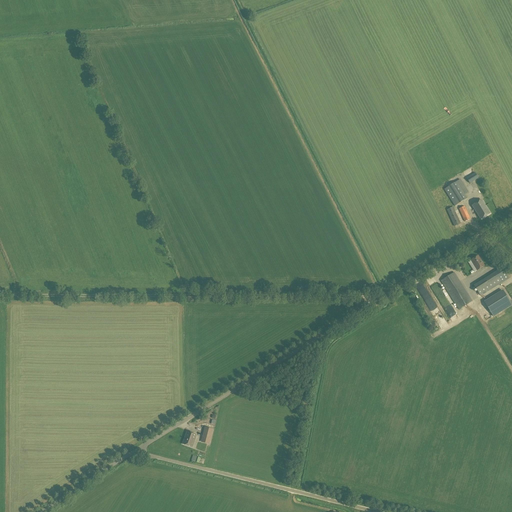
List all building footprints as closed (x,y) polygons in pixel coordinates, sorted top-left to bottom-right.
[(469,184),(478,178),(474,172),(466,178),(469,184)] [(454,206),(467,198),(456,182),(444,190),(454,206)] [(480,219),(490,213),(481,200),(472,206),(480,219)] [(464,222),(470,219),(465,206),(459,209),(464,222)] [(454,226),(461,223),(453,207),(446,210),(454,226)] [(477,271),(484,266),(478,256),(471,260),(477,271)] [(458,310),(472,301),(454,272),(440,281),(458,310)] [(480,296),(502,283),(495,272),(473,286),(480,296)] [(503,291),(484,303),(493,317),(511,305),(503,291)] [(210,440),(213,429),(205,427),(202,438),(210,440)] [(192,448),(197,435),(187,431),(182,444),(192,448)]
